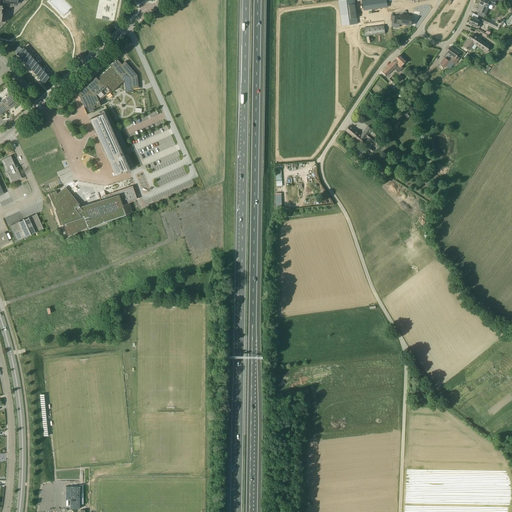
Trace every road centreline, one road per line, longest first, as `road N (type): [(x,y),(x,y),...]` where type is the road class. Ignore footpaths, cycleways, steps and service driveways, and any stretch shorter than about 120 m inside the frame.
road 1 (unclassified): [(397,511),(404,354),(320,167),(374,72),(418,31)]
road 2 (motorway): [(249,511),(258,0)]
road 3 (motorway): [(245,0),(237,511)]
road 4 (residential): [(128,26),(195,174),(153,192)]
road 5 (tertiary): [(19,511),(20,414),(0,315)]
road 6 (tertiary): [(0,140),(128,26)]
road 7 (unclassified): [(0,347),(12,418),(7,511)]
